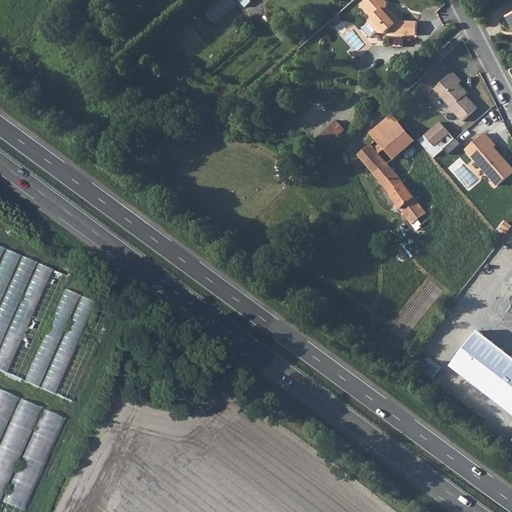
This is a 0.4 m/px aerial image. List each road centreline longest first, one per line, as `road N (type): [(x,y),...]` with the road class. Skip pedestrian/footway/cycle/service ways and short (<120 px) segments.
road 1 (trunk): [(511,502),(0,126)]
road 2 (trunk): [(0,162),(475,511)]
road 3 (residential): [(511,109),(457,0)]
